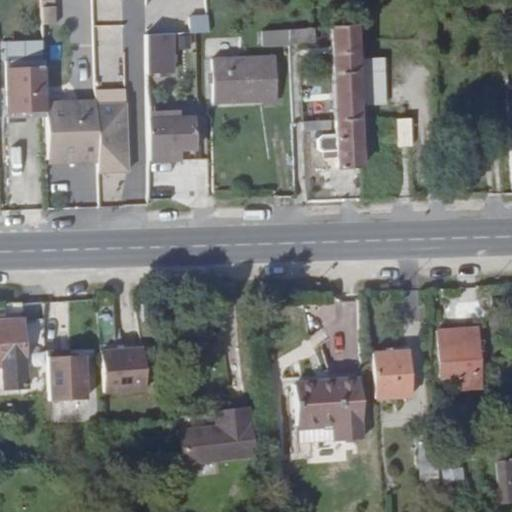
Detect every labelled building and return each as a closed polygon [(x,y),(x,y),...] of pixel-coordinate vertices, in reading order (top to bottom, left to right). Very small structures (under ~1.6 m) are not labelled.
[(205,15),(185,15),(186,33),(206,32),(205,15)] [(327,28),(329,74),(355,73),(355,76),(373,77),(372,60),(356,60),(354,26),(327,28)] [(159,74),(158,36),(152,37),(145,37),(145,74),(159,74)] [(215,102),(215,105),(274,103),(272,60),(210,62),(210,101),(215,102)] [(329,74),(332,121),(358,120),(357,106),(374,105),(373,88),(355,89),(355,76),(355,73),(329,74)] [(355,89),(373,88),(373,77),(355,76),(355,89)] [(146,148),(146,119),(145,89),(118,89),(119,147),(146,148)] [(0,150),(35,150),(36,97),(6,98),(6,116),(0,116),(0,150)] [(396,146),(411,145),(409,118),(395,118),(396,146)] [(146,148),(146,161),(178,160),(178,151),(189,151),(189,119),(146,119),(146,148)] [(358,120),(332,121),(332,132),(322,133),(315,138),(316,148),(321,152),(333,152),(334,166),(359,166),(358,120)] [(0,390),(22,389),(19,321),(0,321),(0,390)] [(292,345),(291,329),(260,331),(261,348),(292,345)] [(457,379),(458,392),(480,390),(476,330),(438,333),(440,380),(457,379)] [(144,347),(98,350),(101,393),(147,389),(144,347)] [(404,354),(373,356),(376,400),(407,398),(404,354)] [(82,356),(45,357),(46,398),(84,397),(82,356)] [(304,388),(309,447),(351,445),(348,385),(304,388)] [(348,385),(351,445),(364,443),(360,385),(348,385)] [(299,448),(309,447),(304,388),(294,389),(299,448)] [(221,431),(214,431),(219,464),(254,461),(249,414),(219,416),(221,431)] [(219,464),(214,431),(181,435),(184,467),(219,464)] [(409,454),(392,455),(395,499),(412,498),(409,454)] [(438,466),(434,489),(460,493),(464,470),(438,466)] [(511,483),(503,484),(504,503),(511,502),(511,483)]
